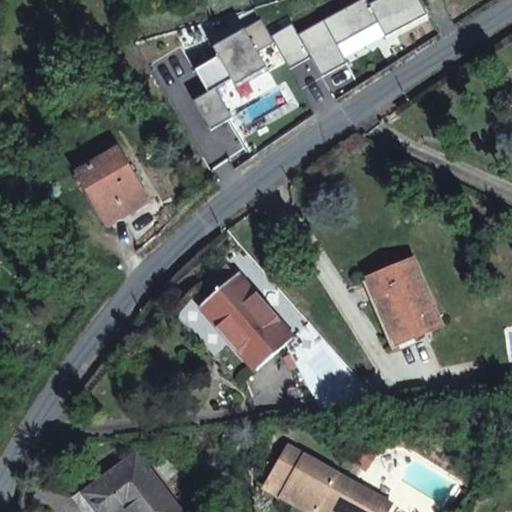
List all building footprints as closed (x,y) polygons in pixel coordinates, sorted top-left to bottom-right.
[(297,31),(275,43),(291,69),(311,57),(323,78),(348,64),(338,46),(378,24),(386,38),(428,14),(419,0),(390,0),(373,9),(369,3),(303,41),(297,31)] [(249,37),(266,28),(261,19),(244,29),(249,37)] [(244,29),(213,48),(218,57),(195,71),(208,93),(194,102),(211,132),(233,119),(216,91),(232,81),(236,86),(267,68),(258,53),(275,44),(266,28),(249,37),(244,29)] [(80,175),(110,224),(147,201),(117,152),(80,175)] [(413,260),(370,278),(398,344),(441,325),(413,260)] [(294,338),(238,274),(211,298),(219,307),(209,316),(257,371),(294,338)] [(219,307),(211,298),(201,306),(209,316),(219,307)] [(299,367),(291,354),(284,358),(291,372),(299,367)] [(386,511),(390,505),(290,448),(267,488),(294,504),(300,493),(333,511),(386,511)] [(389,459),(404,468),(410,456),(396,448),(389,459)] [(183,511),(140,454),(83,496),(94,511),(122,511),(126,509),(127,511),(183,511)] [(333,511),(300,493),(294,504),(308,511),(333,511)]
